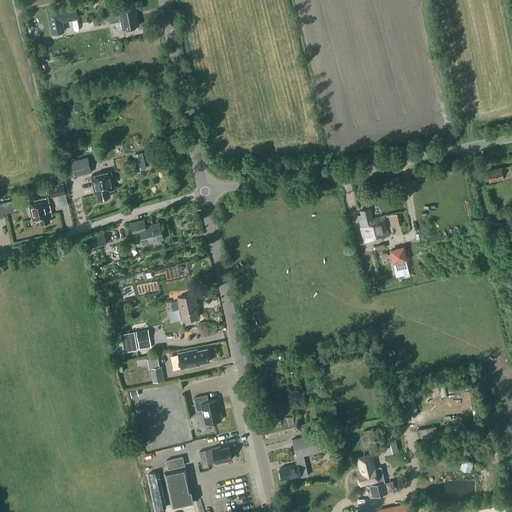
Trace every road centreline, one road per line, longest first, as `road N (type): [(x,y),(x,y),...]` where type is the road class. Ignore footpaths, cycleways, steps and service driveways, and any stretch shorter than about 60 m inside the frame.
road 1 (tertiary): [(273,511),(204,191)]
road 2 (unclassified): [(204,191),(511,132)]
road 3 (unclassified): [(0,257),(204,191)]
road 4 (tertiary): [(204,191),(164,0)]
